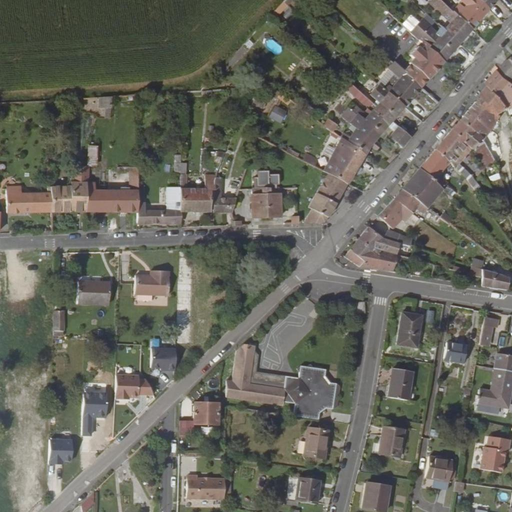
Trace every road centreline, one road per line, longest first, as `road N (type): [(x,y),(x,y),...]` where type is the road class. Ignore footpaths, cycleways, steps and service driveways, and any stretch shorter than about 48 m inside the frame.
road 1 (residential): [(0,244),(280,236),(309,261)]
road 2 (tertiary): [(309,261),(511,30)]
road 3 (residential): [(383,283),(339,511)]
road 4 (tertiary): [(170,396),(309,261)]
road 5 (tertiary): [(50,511),(170,396)]
road 6 (residential): [(383,283),(511,303)]
